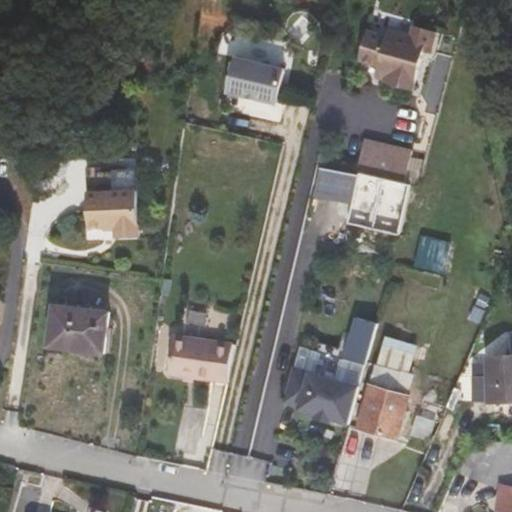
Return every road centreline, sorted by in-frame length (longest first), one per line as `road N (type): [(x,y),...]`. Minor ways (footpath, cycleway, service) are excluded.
road 1 (unknown): [(217,502),(290,137)]
road 2 (residential): [(264,511),(0,455)]
